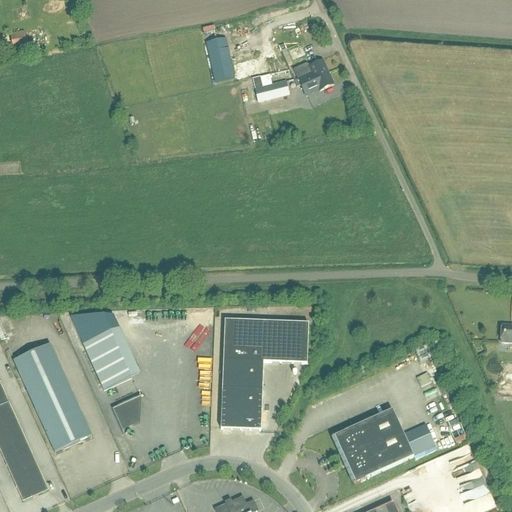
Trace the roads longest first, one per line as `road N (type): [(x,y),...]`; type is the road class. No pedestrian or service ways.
road 1 (unclassified): [(0,288),(443,273)]
road 2 (unclassified): [(443,273),(319,0)]
road 3 (unclassified): [(303,511),(257,470),(210,462),(89,511)]
road 4 (unknown): [(127,494),(54,330),(40,324),(26,331)]
